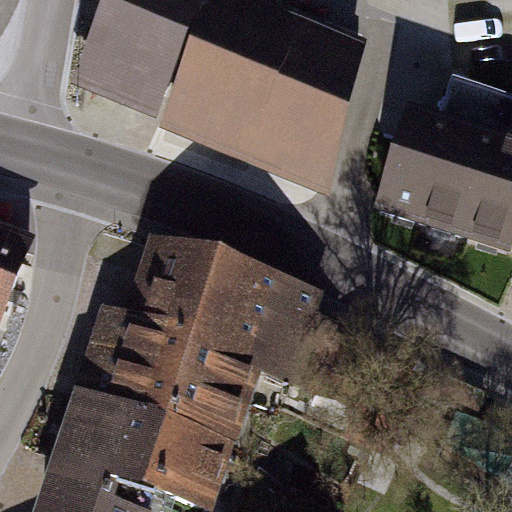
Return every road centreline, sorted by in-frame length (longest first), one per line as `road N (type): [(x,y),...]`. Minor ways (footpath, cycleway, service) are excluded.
road 1 (tertiary): [(511,347),(336,255),(111,165)]
road 2 (residential): [(0,428),(39,368),(111,165)]
road 3 (residential): [(14,132),(47,0)]
